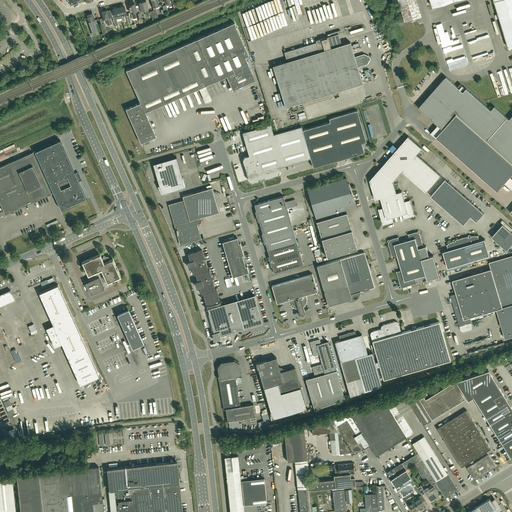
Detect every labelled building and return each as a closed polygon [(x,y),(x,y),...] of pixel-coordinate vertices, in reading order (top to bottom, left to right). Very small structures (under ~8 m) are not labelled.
[(150,0),(153,10),(150,11),(152,19),(158,17),(155,8),(154,7),(159,6),(157,0),(150,0)] [(421,16),(416,0),(397,0),(404,21),(421,16)] [(511,0),(495,0),(494,0),(508,47),(511,46),(511,0)] [(145,10),(146,15),(150,14),(146,1),(139,2),(141,10),(145,10)] [(136,13),(137,12),(135,4),(133,4),(132,3),(131,3),(130,3),(129,4),(129,5),(131,13),(133,12),(133,13),(131,14),(133,18),(137,17),(136,13)] [(116,28),(119,27),(117,19),(121,18),(119,7),(117,8),(116,7),(113,8),(113,9),(115,19),(113,19),(116,28)] [(110,10),(107,11),(107,10),(104,11),(102,11),(102,12),(101,12),(103,20),(106,19),(107,25),(111,24),(109,18),(110,18),(112,17),(110,10)] [(95,30),(92,21),(95,20),(92,13),(86,15),(89,22),(88,22),(91,32),(95,30)] [(296,13),(265,20),(267,25),(297,19),(296,13)] [(480,23),(476,24),(475,19),(473,20),(472,15),(469,16),(474,32),(482,30),(480,23)] [(156,136),(146,112),(227,76),(233,89),(234,89),(254,80),(255,79),(245,56),(249,55),(234,22),(126,70),(141,102),(126,109),(141,143),(156,136)] [(363,83),(358,66),(367,63),(369,60),(368,56),(364,54),(355,57),(350,42),(342,44),(338,34),(316,41),(316,42),(284,52),(287,61),(273,66),(285,107),(302,101),(304,105),(338,95),(337,91),(363,83)] [(458,87),(452,82),(446,76),(435,88),(432,92),(418,107),(423,111),(438,125),(432,132),(430,133),(436,138),(436,137),(497,191),(511,174),(511,116),(509,119),(494,106),(491,110),(466,89),(460,84),(458,87)] [(275,118),(271,104),(269,98),(266,99),(272,119),(275,118)] [(302,130),(310,158),(312,165),(316,166),(336,160),(350,156),(362,153),(364,150),(362,143),(366,142),(357,110),(329,118),(330,122),(302,130)] [(310,158),(302,130),(301,126),(274,134),(270,124),(242,132),(249,155),(245,157),(243,160),(249,181),(252,182),(278,175),(279,172),(278,167),(310,158)] [(426,192),(441,175),(416,154),(422,148),(408,136),(394,152),(370,180),(375,199),(381,198),(382,202),(384,208),(379,209),(378,209),(382,222),(383,223),(385,224),(386,224),(387,224),(394,222),(392,217),(402,214),(404,219),(403,219),(411,217),(412,217),(412,216),(414,214),(414,213),(413,212),(413,211),(410,200),(409,200),(410,200),(405,202),(402,191),(397,193),(393,180),(402,171),(426,192)] [(35,151),(0,166),(0,203),(0,204),(5,214),(6,214),(7,215),(8,215),(9,214),(9,213),(9,212),(10,212),(11,212),(11,213),(12,213),(13,213),(13,212),(14,212),(14,211),(14,210),(15,210),(16,211),(17,211),(18,211),(18,210),(18,209),(18,208),(53,193),(61,209),(86,198),(60,140),(35,151)] [(157,185),(161,193),(185,186),(176,157),(153,164),(159,184),(157,185)] [(308,190),(316,219),(317,221),(316,222),(317,222),(327,258),(357,249),(347,214),(347,213),(346,213),(346,211),(345,211),(344,206),(353,203),(352,198),(353,198),(349,183),(348,184),(346,179),(308,190)] [(484,213),(445,179),(431,196),(463,225),(471,216),(477,221),(484,213)] [(169,205),(179,236),(181,244),(200,238),(196,224),(199,224),(200,224),(202,221),(201,220),(200,217),(219,212),(212,187),(182,196),(184,201),(169,205)] [(256,216),(287,207),(283,196),(259,203),(254,204),(256,211),(255,212),(256,216)] [(287,207),(256,216),(258,220),(259,220),(261,227),(290,218),(287,207)] [(262,234),(263,239),(293,230),(290,218),(261,227),(263,234),(262,234)] [(511,243),(511,232),(502,224),(492,237),(507,250),(511,243)] [(293,230),(263,239),(264,243),(265,242),(267,249),(297,241),(293,230)] [(424,247),(420,235),(420,234),(419,233),(417,232),(416,232),(415,232),(408,234),(410,240),(405,241),(410,262),(421,259),(429,257),(426,246),(424,247)] [(479,241),(478,236),(475,236),(472,236),(471,236),(471,237),(469,238),(469,236),(468,237),(465,237),(463,238),(462,238),(469,262),(490,255),(485,239),(479,241)] [(239,243),(237,237),(222,242),(232,277),(249,272),(247,266),(246,266),(242,255),(244,255),(240,243),(239,243)] [(410,262),(405,241),(400,243),(398,237),(391,239),(390,240),(388,242),(388,243),(389,244),(392,256),(397,255),(400,265),(405,264),(410,262)] [(448,268),(469,262),(462,238),(460,239),(458,239),(457,240),(455,240),(456,241),(453,242),(453,241),(452,242),(451,243),(449,243),(447,245),(448,250),(443,252),(448,268)] [(300,252),(297,241),(267,249),(269,256),(268,257),(269,261),(300,252)] [(254,295),(223,304),(222,304),(221,304),(220,301),(221,299),(220,300),(216,289),(215,290),(209,269),(208,270),(202,249),(188,253),(190,261),(187,262),(189,267),(192,267),(194,274),(196,274),(198,281),(195,281),(197,287),(199,286),(202,294),(203,293),(206,304),(205,304),(204,304),(207,304),(206,308),(206,309),(208,308),(214,332),(212,333),(213,341),(221,338),(220,335),(226,333),(227,337),(230,335),(229,333),(262,323),(254,295)] [(303,264),(300,252),(269,261),(273,273),(303,264)] [(375,287),(364,252),(317,266),(328,306),(352,299),(350,294),(375,287)] [(101,270),(107,283),(111,281),(117,278),(118,278),(121,276),(112,258),(108,260),(104,262),(102,258),(100,254),(81,262),(82,264),(83,266),(86,272),(87,274),(88,276),(94,273),(96,272),(101,270)] [(440,277),(433,255),(429,257),(421,259),(410,262),(405,264),(400,265),(402,270),(397,272),(401,286),(400,286),(400,288),(417,283),(415,278),(426,275),(428,280),(440,277)] [(491,269),(452,280),(456,294),(451,296),(454,306),(455,306),(456,310),(461,330),(463,331),(471,329),(471,327),(469,317),(496,309),(505,338),(511,335),(511,255),(489,262),(491,269)] [(98,277),(96,272),(94,273),(96,278),(86,282),(85,282),(90,294),(104,288),(99,276),(98,277)] [(306,303),(307,302),(307,301),(307,300),(307,299),(307,298),(307,297),(306,295),(317,291),(312,274),(271,285),(277,303),(288,300),(289,302),(289,303),(290,304),(290,305),(291,306),(292,306),(293,307),(294,308),(295,308),(296,308),(297,309),(299,315),(305,313),(303,307),(304,306),(305,305),(306,304),(306,303)] [(98,376),(58,285),(39,293),(53,325),(46,328),(54,347),(62,343),(80,384),(98,376)] [(0,305),(14,299),(10,290),(0,294),(0,305)] [(91,310),(93,314),(95,313),(94,311),(97,310),(98,312),(104,309),(102,305),(91,310)] [(132,348),(144,343),(128,309),(117,314),(132,348)] [(370,334),(370,335),(378,361),(379,367),(383,380),(450,360),(439,321),(401,332),(398,323),(398,322),(397,322),(397,321),(396,321),(395,321),(383,325),(382,325),(381,326),(381,327),(381,328),(381,329),(372,331),(371,331),(371,332),(370,332),(370,333),(370,334)] [(340,340),(335,342),(340,361),(346,382),(350,395),(378,387),(379,387),(382,386),(377,368),(379,367),(378,361),(375,362),(374,357),(369,358),(368,354),(367,354),(362,334),(356,336),(355,332),(354,331),(339,336),(340,340)] [(345,399),(328,341),(321,343),(319,339),(310,342),(314,356),(319,354),(322,364),(312,367),(315,376),(306,379),(314,409),(345,399)] [(276,357),(256,363),(263,387),(270,412),(305,402),(300,387),(295,367),(284,371),(279,368),(276,357)] [(239,399),(238,399),(235,379),(236,377),(241,376),(241,371),(239,364),(234,360),(221,362),(217,367),(219,375),(218,375),(218,380),(219,379),(224,409),(225,409),(227,422),(228,421),(230,428),(242,428),(241,423),(239,424),(238,420),(250,418),(251,421),(256,420),(253,404),(240,406),(239,399)] [(511,455),(511,408),(488,370),(455,381),(466,399),(467,401),(473,397),(490,425),(488,426),(490,429),(492,428),(510,457),(511,455)] [(423,425),(465,398),(466,399),(455,381),(425,399),(424,396),(419,399),(418,398),(415,400),(411,394),(406,397),(414,410),(423,425)] [(398,410),(405,405),(408,410),(412,408),(413,410),(414,410),(406,397),(404,394),(392,400),(392,401),(387,405),(385,402),(354,412),(354,414),(351,416),(365,438),(369,445),(376,455),(406,437),(412,433),(398,410)] [(94,404),(85,405),(85,412),(88,412),(88,416),(95,416),(94,404)] [(494,466),(492,462),(487,455),(474,463),(472,460),(490,448),(466,410),(437,428),(461,467),(469,461),(472,465),(467,468),(474,479),(494,466)] [(263,421),(258,422),(259,425),(270,421),(267,413),(267,411),(262,413),(261,413),(261,415),(263,421)] [(369,445),(365,438),(351,416),(349,413),(329,419),(338,433),(340,432),(354,455),(365,448),(369,445)] [(331,454),(350,452),(338,433),(329,419),(311,425),(312,434),(329,432),(331,454)] [(310,490),(309,482),(308,467),(308,464),(304,428),(284,434),(287,461),(295,460),(296,473),(297,483),(298,489),(300,511),(311,511),(311,507),(310,490)] [(280,436),(271,439),(273,446),(282,443),(280,436)] [(424,436),(411,444),(417,453),(422,460),(434,452),(424,436)] [(447,473),(434,452),(422,460),(430,474),(435,481),(447,473)] [(422,460),(417,453),(416,454),(401,463),(406,469),(414,464),(423,479),(426,477),(428,481),(430,482),(432,485),(433,485),(434,486),(429,490),(427,488),(423,490),(420,486),(417,488),(420,493),(422,495),(425,493),(430,502),(436,499),(436,500),(441,497),(437,490),(439,489),(435,483),(436,483),(435,481),(430,474),(422,460)] [(240,476),(238,456),(224,457),(230,511),(265,511),(264,503),(266,502),(264,478),(247,480),(240,481),(240,476)] [(177,461),(107,468),(109,491),(114,490),(116,511),(182,511),(179,478),(177,461)] [(337,464),(338,473),(353,471),(352,463),(337,464)] [(420,493),(417,488),(406,469),(401,463),(386,472),(395,487),(395,486),(397,490),(402,498),(415,490),(417,493),(420,493)] [(79,469),(27,475),(16,476),(20,511),(103,511),(99,467),(79,469)] [(353,473),(333,475),(334,480),(309,482),(310,490),(355,486),(353,473)] [(457,488),(455,486),(447,473),(435,481),(436,483),(444,496),(457,488)] [(15,511),(12,477),(0,477),(0,511),(15,511)] [(346,511),(344,490),(332,491),(334,511),(342,510),(342,511),(346,511)] [(376,494),(364,494),(365,511),(377,511),(376,506),(376,494)] [(419,496),(416,498),(408,503),(413,511),(414,511),(416,511),(417,510),(416,509),(418,508),(418,509),(424,505),(419,496)] [(492,511),(491,510),(495,507),(489,498),(467,511),(492,511)]
